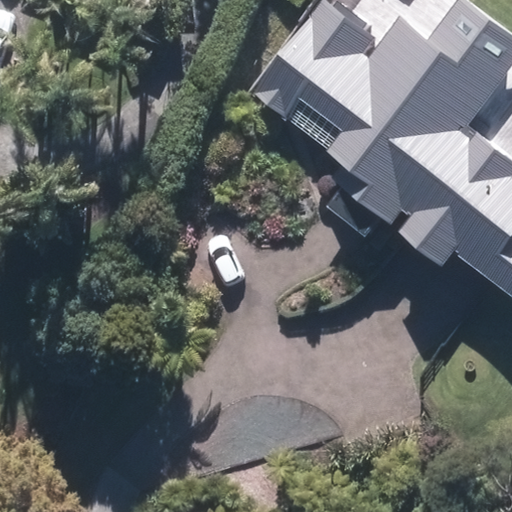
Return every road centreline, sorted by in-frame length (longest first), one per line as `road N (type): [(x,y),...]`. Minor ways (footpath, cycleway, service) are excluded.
road 1 (track): [(379,339),(371,362),(334,396),(284,400),(243,373),(225,326),(241,278),(284,250),(335,254),(357,269),(380,314)]
road 2 (track): [(0,154),(27,160),(86,149),(129,126),(160,98),(208,0)]
road 3 (track): [(103,511),(106,493),(169,405),(230,351)]
